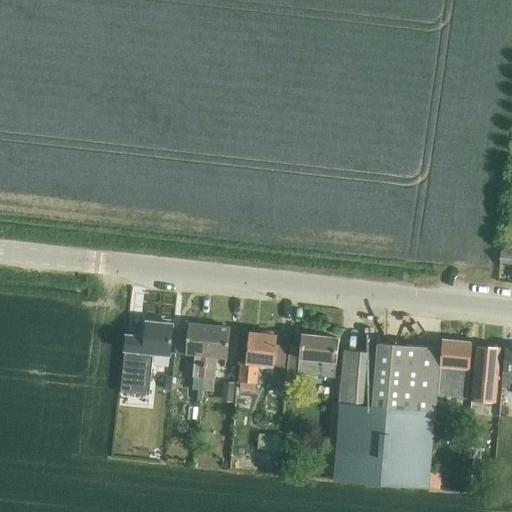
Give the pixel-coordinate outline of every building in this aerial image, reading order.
[(511,265),(511,251),(502,250),(501,264),(511,265)] [(150,391),(154,353),(171,355),(174,324),(171,323),(171,322),(171,321),(159,319),(159,321),(158,322),(147,321),(146,337),(145,337),(142,336),(130,335),(126,335),(125,340),(123,364),(121,389),(150,391)] [(204,389),(209,325),(189,323),(186,354),(197,355),(195,376),(194,388),(204,389)] [(230,326),(209,325),(204,389),(214,390),(215,378),(217,356),(227,357),(228,353),(237,353),(238,333),(229,332),(230,326)] [(289,345),(277,344),(278,335),(275,334),(275,332),(263,330),(262,333),(251,332),(247,363),(242,363),(240,382),(257,384),(259,365),(287,368),(289,345)] [(303,335),(301,357),(299,373),(335,377),(339,339),(303,335)] [(442,366),(441,374),(439,394),(467,397),(473,343),(444,340),(442,366)] [(341,406),(339,434),(336,478),(336,480),(431,489),(431,488),(432,472),(437,410),(441,348),(379,342),(375,406),(342,403),(341,406)] [(502,348),(478,346),(472,399),(496,402),(502,348)] [(511,346),(507,346),(503,388),(510,389),(510,384),(511,384),(511,346)] [(342,401),(374,403),(378,353),(346,351),(342,401)] [(234,382),(223,381),(221,400),(232,401),(234,382)] [(326,477),(336,478),(339,434),(341,406),(332,405),(329,433),(326,477)] [(442,472),(432,472),(431,488),(441,488),(442,472)]
